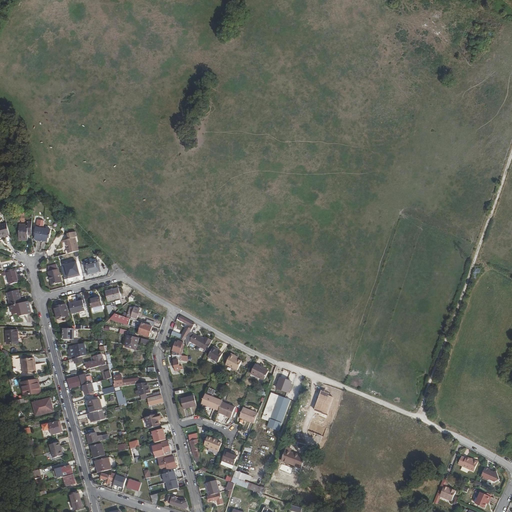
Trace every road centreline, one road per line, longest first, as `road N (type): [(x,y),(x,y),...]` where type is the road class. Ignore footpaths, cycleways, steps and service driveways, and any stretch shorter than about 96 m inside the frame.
road 1 (track): [(420,418),(511,154)]
road 2 (residential): [(89,489),(39,299)]
road 3 (track): [(286,367),(420,418)]
road 4 (residential): [(286,367),(175,309)]
road 5 (residential): [(175,309),(159,358),(176,426)]
